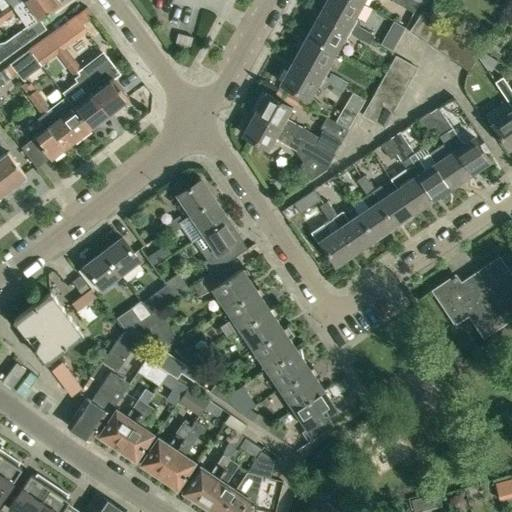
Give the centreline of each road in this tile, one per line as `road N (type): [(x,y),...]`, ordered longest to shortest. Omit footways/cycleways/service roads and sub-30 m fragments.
road 1 (residential): [(0,273),(133,175),(194,117)]
road 2 (residential): [(333,315),(194,117)]
road 3 (residential): [(333,315),(511,193)]
road 4 (residential): [(162,511),(0,399)]
road 5 (residential): [(194,117),(110,0)]
road 6 (residential): [(194,117),(267,0)]
